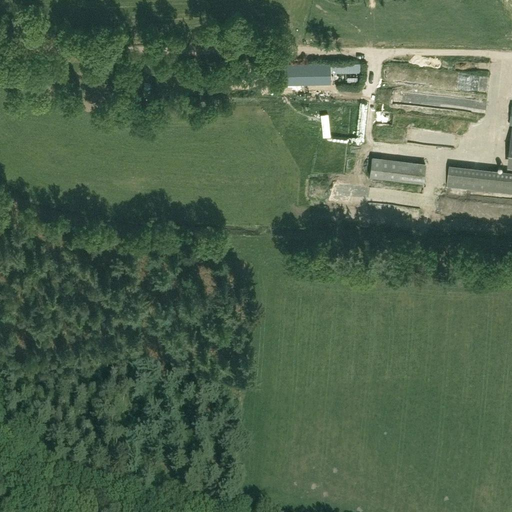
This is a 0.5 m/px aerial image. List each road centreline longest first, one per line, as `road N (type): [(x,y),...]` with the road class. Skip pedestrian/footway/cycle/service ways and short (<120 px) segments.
road 1 (track): [(0,43),(488,53)]
road 2 (track): [(234,511),(67,477),(9,425)]
